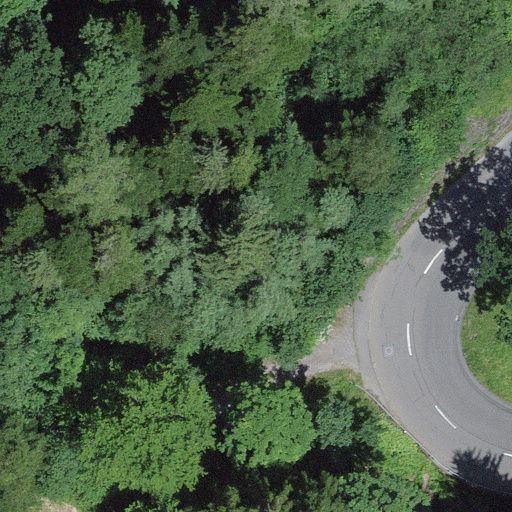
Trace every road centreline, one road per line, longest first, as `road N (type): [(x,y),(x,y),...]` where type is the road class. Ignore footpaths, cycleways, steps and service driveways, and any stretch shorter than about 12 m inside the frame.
road 1 (tertiary): [(511,184),(451,238),(419,286),(407,344),(423,390),(457,432),(511,460)]
road 2 (track): [(407,344),(246,395),(223,440),(234,511)]
